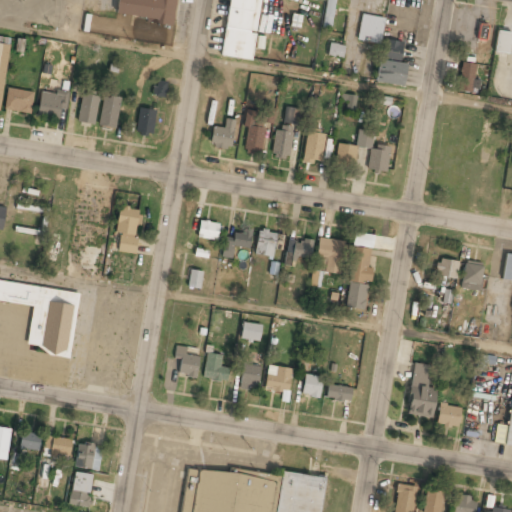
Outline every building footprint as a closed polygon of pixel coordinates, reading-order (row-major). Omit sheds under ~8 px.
[(117,0),(115,18),(173,25),(176,0),(117,0)] [(228,0),(220,56),(251,60),(255,32),(259,0),(228,0)] [(332,30),(334,0),(325,0),(322,29),(332,30)] [(381,42),(383,17),(360,15),(357,39),(381,42)] [(488,26),(479,24),(475,39),(485,41),(488,26)] [(511,33),(496,31),(494,52),(508,54),(511,33)] [(400,61),(403,42),(383,39),(380,57),(400,61)] [(344,46),(329,43),(327,56),(342,58),(344,46)] [(406,63),(377,60),(375,83),(403,85),(406,63)] [(474,80),(475,64),(460,62),(457,89),(478,91),(479,80),(474,80)] [(166,82),(154,80),(153,96),(165,97),(166,82)] [(33,92),(7,88),(3,109),(30,114),(33,92)] [(68,91),(56,90),(56,93),(39,91),(37,116),(59,118),(60,108),(66,109),(68,91)] [(94,125),(98,96),(81,93),(76,122),(94,125)] [(356,95),(339,94),(338,109),(355,110),(356,95)] [(99,126),(116,127),(119,98),(102,96),(99,126)] [(282,123),(301,125),(303,109),(284,107),(282,123)] [(155,110),(138,108),(136,132),(153,133),(155,110)] [(254,127),(256,111),(245,110),(243,126),(247,127),(244,151),(261,153),(264,128),(254,127)] [(234,120),(224,119),(223,128),(212,126),(209,146),(231,149),(234,120)] [(274,127),(271,157),(289,158),(292,129),(274,127)] [(356,147),(371,149),(373,131),(357,130),(356,147)] [(324,133),(305,132),(303,162),(322,163),(324,133)] [(334,163),(354,166),(357,146),(337,143),(334,163)] [(386,173),(390,148),(370,145),(366,170),(386,173)] [(117,252),(135,254),(137,238),(134,238),(136,225),(139,226),(141,209),(118,207),(115,233),(119,233),(117,252)] [(197,238),(219,240),(221,224),(199,221),(197,238)] [(224,237),(223,250),(231,251),(231,247),(249,249),(251,232),(234,230),(233,238),(224,237)] [(281,250),(282,233),(257,231),(255,255),(272,257),(273,250),(281,250)] [(374,234),(353,233),(353,246),(374,247),(374,234)] [(316,257),(326,258),(324,273),(339,274),(342,240),(318,238),(316,257)] [(311,258),(312,241),(286,239),(284,266),(295,266),(296,258),(311,258)] [(352,247),(348,281),(370,283),(372,268),(368,268),(370,249),(352,247)] [(502,280),(511,280),(511,254),(504,254),(502,280)] [(456,278),(458,261),(438,259),(436,276),(456,278)] [(478,291),(483,264),(465,260),(460,288),(478,291)] [(199,289),(203,272),(190,269),(186,287),(199,289)] [(309,286),(318,287),(321,272),(311,271),(309,286)] [(78,295),(0,282),(0,303),(31,309),(25,349),(68,356),(78,295)] [(367,285),(349,282),(345,307),(363,310),(367,285)] [(258,341),(261,326),(242,322),(239,338),(258,341)] [(180,359),(178,375),(196,377),(198,356),(185,355),(186,347),(175,346),(174,358),(180,359)] [(221,355),(205,353),(203,379),(227,381),(228,368),(220,367),(221,355)] [(431,418),(435,389),(426,387),(429,365),(413,363),(406,414),(431,418)] [(260,367),(242,364),(238,388),(256,391),(260,367)] [(290,391),(291,368),(266,366),(265,389),(290,391)] [(319,397),(321,376),(304,375),(302,395),(319,397)] [(351,387),(327,385),(326,399),(350,401),(351,387)] [(511,393),(507,428),(496,426),(493,445),(511,447),(511,393)] [(460,407),(438,404),(436,425),(458,427),(460,407)] [(41,435),(22,432),(19,448),(38,451),(41,435)] [(72,440),(52,437),(50,453),(69,456),(72,440)] [(101,446),(77,443),(74,467),(98,470),(101,446)] [(47,488),(50,461),(40,460),(37,487),(47,488)] [(319,511),(324,485),(186,463),(178,511),(319,511)] [(92,475),(74,472),(68,504),(87,507),(92,475)] [(392,511),(412,511),(416,487),(397,484),(392,511)] [(439,511),(444,493),(426,489),(421,511),(439,511)] [(473,511),(475,497),(452,496),(451,511),(473,511)]
